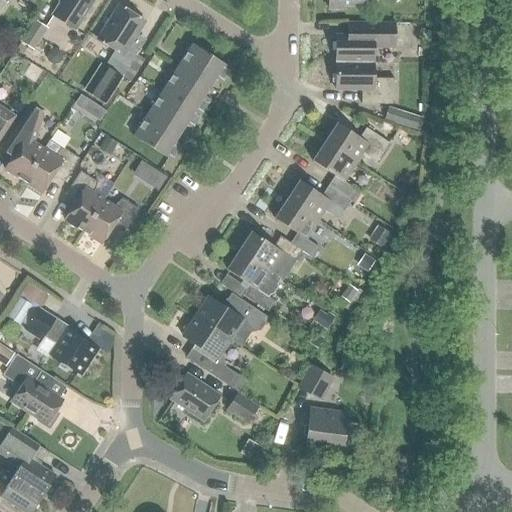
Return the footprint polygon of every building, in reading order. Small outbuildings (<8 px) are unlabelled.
[(0,0),(0,11),(5,4),(7,0),(26,0),(32,3),(33,0),(0,0)] [(60,0),(51,16),(74,31),(93,0),(60,0)] [(363,0),(327,0),(328,10),(341,10),(341,7),(363,7),(363,0)] [(144,23),(118,6),(96,40),(114,51),(103,68),(100,66),(84,91),(104,104),(121,78),(135,55),(126,49),(144,23)] [(45,29),(34,21),(20,43),(32,50),(45,29)] [(335,36),(335,63),(372,63),(372,48),(393,48),(393,24),(366,24),(347,24),(347,36),(335,36)] [(72,46),(76,45),(79,42),(78,38),(75,35),(71,36),(68,39),(69,43),(72,46)] [(229,69),(190,44),(131,136),(171,162),(229,69)] [(130,84),(144,61),(135,55),(121,78),(130,84)] [(372,79),(372,63),(335,63),(335,91),(360,91),(360,105),(393,105),(393,79),(372,79)] [(80,96),(73,106),(83,113),(90,103),(80,96)] [(3,169),(22,181),(42,150),(32,144),(41,115),(29,107),(4,145),(15,152),(3,169)] [(0,136),(13,117),(0,108),(0,136)] [(418,131),(422,119),(400,112),(396,125),(418,131)] [(336,124),(324,143),(355,164),(361,154),(375,163),(388,144),(365,129),(358,139),(336,124)] [(379,131),(390,135),(393,128),(381,124),(379,131)] [(106,137),(98,149),(108,156),(116,144),(106,137)] [(78,159),(61,148),(49,140),(42,150),(22,181),(40,194),(52,176),(63,183),(78,159)] [(353,204),(360,193),(343,182),(355,164),(324,143),(311,162),(333,177),(327,186),(349,202),(353,204)] [(63,220),(81,232),(102,201),(92,194),(96,183),(79,172),(64,195),(74,202),(63,220)] [(298,182),(286,201),(317,221),(324,211),(337,220),(349,202),(327,186),(320,196),(298,182)] [(112,207),(102,201),(81,232),(100,244),(112,226),(122,233),(138,210),(121,199),(112,207)] [(286,201),(273,220),(295,234),(289,244),(301,252),(311,259),(318,248),(305,240),(317,221),(286,201)] [(376,226),(367,240),(380,248),(389,235),(376,226)] [(289,270),(301,252),(289,244),(279,237),(272,247),(250,233),(238,252),(269,272),(276,262),(289,270)] [(280,278),(269,272),(238,252),(225,270),(247,285),(241,295),(267,312),(274,302),(267,297),(269,295),(272,294),(277,287),(276,284),(280,278)] [(363,254),(356,266),(367,273),(374,261),(363,254)] [(26,283),(21,294),(42,304),(48,293),(26,283)] [(347,303),(356,292),(347,285),(338,296),(347,303)] [(207,298),(194,317),(228,340),(240,347),(249,333),(259,330),(264,322),(271,326),(273,322),(230,294),(221,307),(207,298)] [(5,317),(18,325),(31,306),(18,297),(5,317)] [(53,322),(53,321),(37,310),(24,330),(40,341),(43,336),(57,345),(49,356),(78,375),(95,348),(67,329),(66,330),(53,322)] [(325,330),(334,317),(327,313),(318,326),(325,330)] [(244,381),(223,367),(224,365),(215,359),(228,340),(194,317),(181,337),(215,359),(206,372),(237,392),(244,381)] [(19,387),(11,401),(38,418),(36,421),(48,430),(58,415),(54,412),(60,402),(45,392),(53,380),(15,355),(1,376),(19,387)] [(310,366),(297,388),(319,400),(331,378),(310,366)] [(202,422),(219,396),(186,375),(169,400),(202,422)] [(257,407),(237,394),(226,411),(246,424),(257,407)] [(305,453),(339,458),(345,415),(310,410),(305,453)] [(0,455),(18,467),(11,477),(41,496),(54,477),(29,460),(38,447),(10,429),(0,443),(0,455)] [(0,504),(3,500),(21,511),(30,511),(41,496),(11,477),(5,487),(0,484),(0,504)]
